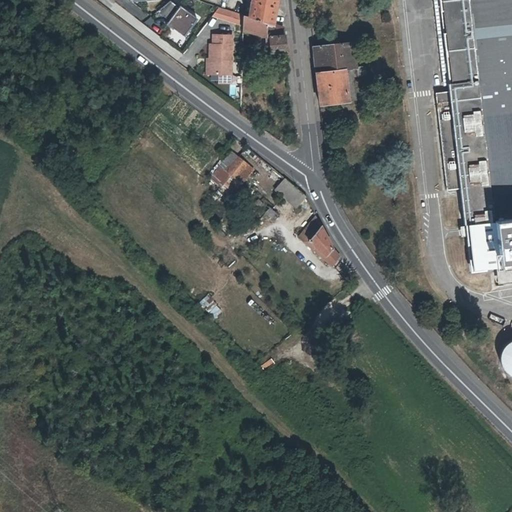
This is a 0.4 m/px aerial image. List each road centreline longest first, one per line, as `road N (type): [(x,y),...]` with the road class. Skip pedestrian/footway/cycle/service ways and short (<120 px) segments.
road 1 (tertiary): [(511,432),(383,292),(338,230),(317,183)]
road 2 (residential): [(317,183),(72,0)]
road 3 (tertiary): [(317,183),(294,0)]
